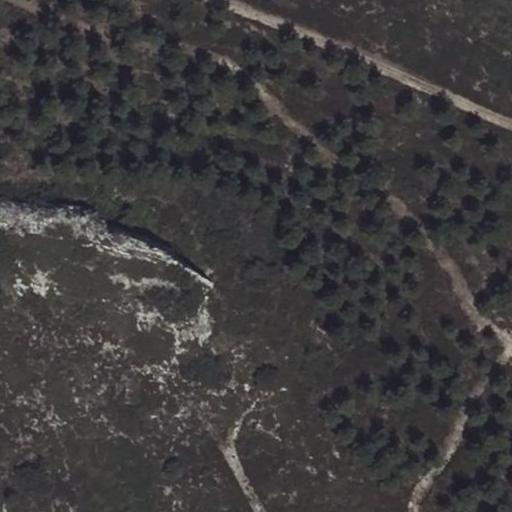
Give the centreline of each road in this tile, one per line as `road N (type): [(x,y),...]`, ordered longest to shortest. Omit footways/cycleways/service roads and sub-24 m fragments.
road 1 (track): [(217,0),(511,122)]
road 2 (track): [(511,344),(417,511)]
